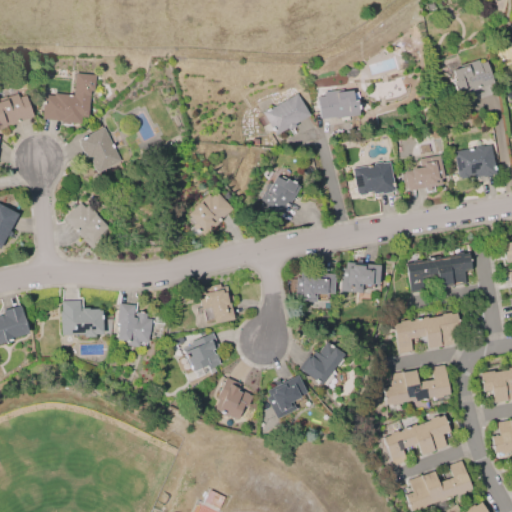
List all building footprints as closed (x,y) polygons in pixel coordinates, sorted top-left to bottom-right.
[(511,64),(511,36),(500,36),(500,64),(511,64)] [(450,70),(467,65),(467,63),(476,60),(477,64),(485,62),(491,82),(478,87),(478,88),(470,90),(472,95),(456,100),(450,81),(453,80),(450,70)] [(89,91),(86,117),(79,117),(79,124),(59,122),(59,121),(40,119),(42,95),(44,96),(45,89),(55,90),(54,94),(72,95),(74,73),(94,75),(92,92),(89,91)] [(357,115),(333,119),(333,117),(319,119),(316,97),(322,96),(322,92),(336,90),(336,92),(351,90),(352,100),(355,100),(357,115)] [(308,115),(293,124),(294,126),(287,130),(285,128),(274,135),(260,113),(271,107),(271,108),(295,93),(308,115)] [(0,97),(4,96),(5,97),(16,94),(17,97),(24,95),(32,117),(0,128),(0,97)] [(76,140),(102,127),(119,161),(95,173),(95,171),(93,172),(90,165),(91,164),(88,159),(86,160),(82,152),(81,152),(77,144),(78,143),(76,140)] [(456,178),(451,152),(473,148),(472,146),(481,145),(481,147),(488,145),(493,174),(489,175),(490,176),(481,177),(481,176),(472,178),(471,175),(456,178)] [(440,185),(429,187),(430,190),(424,191),(424,188),(406,191),(406,189),(403,189),(400,174),(403,173),(403,172),(409,171),(409,169),(418,167),(417,159),(438,155),(442,177),(438,177),(440,185)] [(355,194),(350,169),(372,165),(372,163),(380,162),(380,163),(387,162),(392,190),(388,191),(389,192),(380,194),(380,193),(371,194),(370,192),(364,193),(365,194),(357,195),(357,193),(355,194)] [(258,199),(267,183),(269,185),(274,176),(283,181),(284,178),(298,186),(287,207),(285,205),(278,218),(269,213),(268,215),(258,209),(262,201),(258,199)] [(186,214),(207,194),(210,197),(216,192),(231,208),(218,220),(219,221),(211,229),(208,227),(199,235),(191,226),(194,223),(186,214)] [(62,218),(78,203),(83,208),(87,205),(96,215),(95,216),(105,227),(100,231),(104,235),(90,249),(72,231),(73,230),(62,218)] [(0,205),(16,214),(7,231),(10,232),(8,237),(5,235),(0,243),(0,205)] [(511,235),(511,307),(511,301),(511,300),(511,292),(510,293),(506,272),(511,270),(511,261),(505,262),(502,244),(511,242),(510,236),(511,235)] [(409,294),(404,264),(411,263),(411,261),(419,260),(420,261),(425,260),(424,258),(437,256),(438,258),(453,255),(453,254),(461,252),(461,254),(467,253),(470,269),(462,271),(464,285),(438,289),(436,275),(421,278),(423,292),(409,294)] [(338,292),(339,268),(343,268),(343,263),(377,265),(376,285),(360,284),(359,293),(338,292)] [(314,302),(293,301),(295,277),(298,277),(298,272),(333,274),(331,295),(314,294),(314,302)] [(200,309),(196,289),(218,284),(219,287),(224,286),(226,297),(231,296),(232,301),(228,302),(231,319),(212,322),(209,307),(200,309)] [(100,333),(93,334),(94,337),(82,338),(82,334),(59,334),(59,312),(60,312),(60,301),(78,301),(79,311),(80,311),(80,309),(88,308),(88,310),(97,309),(97,311),(100,310),(100,333)] [(134,318),(135,312),(145,313),(144,318),(150,319),(146,343),(137,341),(136,347),(125,345),(126,342),(114,340),(116,323),(113,323),(116,303),(133,305),(131,317),(134,318)] [(0,315),(2,315),(1,311),(18,306),(27,333),(12,338),(12,340),(0,343),(0,315)] [(397,354),(392,324),(398,323),(398,322),(407,320),(407,321),(412,321),(412,319),(426,317),(426,318),(440,316),(440,314),(449,313),(449,314),(455,313),(458,330),(450,331),(452,344),(426,349),(424,336),(408,338),(410,351),(397,354)] [(191,372),(181,349),(190,345),(189,343),(210,333),(216,348),(211,350),(213,355),(214,355),(219,364),(207,370),(205,366),(191,372)] [(341,355),(328,373),(331,376),(324,386),(320,383),(319,385),(297,369),(307,354),(309,355),(312,351),(315,353),(324,341),(341,355)] [(429,367),(443,365),(448,394),(442,395),(442,397),(432,398),(432,397),(427,397),(428,399),(411,401),(400,402),(400,404),(390,405),(390,404),(384,405),(382,387),(389,386),(387,374),(415,370),(416,382),(431,379),(429,367)] [(481,391),(478,373),(491,371),(492,372),(506,370),(506,368),(511,367),(511,399),(492,403),(489,390),(481,391)] [(264,391),(295,375),(304,393),(289,401),(294,410),(274,420),(263,398),(267,396),(264,391)] [(235,420),(212,409),(217,400),(214,398),(224,378),(238,384),(236,389),(250,396),(245,407),(242,405),(235,420)] [(391,466),(381,438),(388,435),(388,434),(396,431),(396,432),(401,430),(400,429),(413,424),(414,426),(428,421),(427,419),(435,416),(436,417),(441,415),(447,431),(439,433),(444,446),(419,455),(415,443),(400,448),(405,461),(391,466)] [(511,449),(506,451),(506,452),(497,454),(496,452),(491,453),(489,436),(496,435),(494,423),(511,420),(511,449)] [(410,510),(404,495),(411,493),(407,481),(432,472),(436,483),(450,478),(446,466),(459,461),(469,488),(410,510)] [(479,503),(483,511),(463,511),(465,511),(464,509),(471,505),(472,506),(479,503)]
